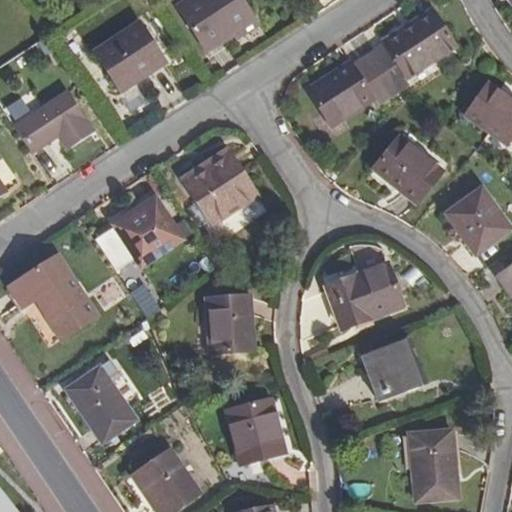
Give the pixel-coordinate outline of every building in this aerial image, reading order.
[(239,0),(189,0),(176,8),(206,52),(254,22),(239,0)] [(432,13),(384,43),(408,78),(454,47),(432,13)] [(140,24),(95,53),(120,93),(164,64),(140,24)] [(364,58),(353,65),(351,63),(307,92),(331,128),(372,100),(376,106),(389,97),(364,58)] [(511,102),(488,86),(466,119),(505,146),(511,135),(511,102)] [(67,92),(13,127),(31,155),(55,139),(63,151),(93,133),(67,92)] [(400,140),(373,173),(392,187),(395,185),(418,203),(443,172),(400,140)] [(227,149),(181,180),(212,226),(258,195),(227,149)] [(481,189),(445,215),(474,256),(511,231),(481,189)] [(155,197),(112,226),(140,267),(183,238),(155,197)] [(59,257),(8,289),(22,310),(35,302),(60,341),(98,317),(59,257)] [(389,265),(325,287),(341,331),(404,309),(389,265)] [(511,269),(499,279),(511,297),(511,269)] [(250,295),(206,297),(210,356),(254,354),(250,295)] [(410,343),(364,357),(379,403),(418,390),(407,357),(414,355),(410,343)] [(100,368),(65,391),(103,445),(137,421),(100,368)] [(271,402),(226,413),(239,465),(284,453),(271,402)] [(452,432),(409,437),(416,504),(460,499),(452,432)] [(171,452),(134,477),(157,511),(173,511),(200,494),(171,452)] [(347,496),(367,497),(368,485),(348,483),(347,496)] [(0,511),(16,511),(0,490),(0,511)]
